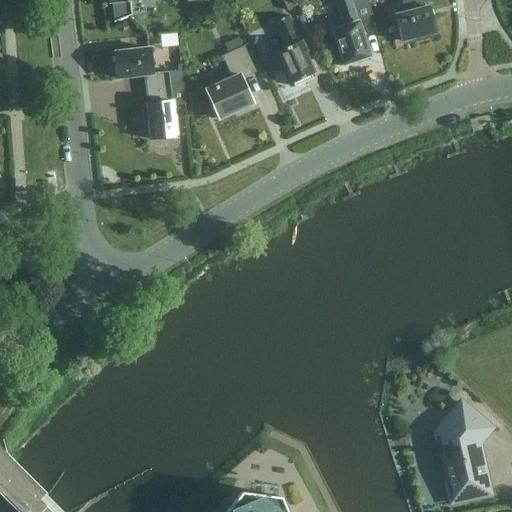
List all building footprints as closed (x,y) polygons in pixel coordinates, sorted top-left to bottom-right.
[(109,0),(109,4),(113,3),(115,23),(133,16),(131,2),(147,0),(109,0)] [(300,6),(297,0),(282,0),(288,11),(300,6)] [(336,0),(345,27),(333,31),(340,51),(337,52),(340,63),(343,62),(345,66),(370,57),(359,23),(373,18),(370,6),(368,0),(336,0)] [(430,8),(426,9),(423,0),(409,0),(402,2),(406,14),(396,17),(402,42),(436,33),(430,8)] [(302,41),(301,42),(289,16),(275,23),(287,48),(275,54),(291,85),(294,84),(296,88),(314,79),(312,75),(315,74),(306,54),(308,53),(302,41)] [(239,110),(240,114),(253,108),(251,105),(254,103),(243,79),(257,73),(245,47),(222,57),(233,79),(206,91),(219,119),(239,110)] [(153,74),(151,49),(115,53),(118,78),(147,75),(147,78),(146,78),(147,91),(171,88),(171,86),(183,84),(182,71),(153,74)] [(174,101),(185,100),(183,84),(171,86),(171,88),(147,91),(148,100),(149,100),(150,103),(142,104),(144,121),(149,121),(151,140),(178,137),(174,101)] [(446,480),(451,503),(490,495),(482,457),(478,455),(477,447),(492,428),(461,403),(436,434),(438,443),(432,450),(438,476),(446,480)] [(286,511),(281,498),(241,493),(226,511),(286,511)]
